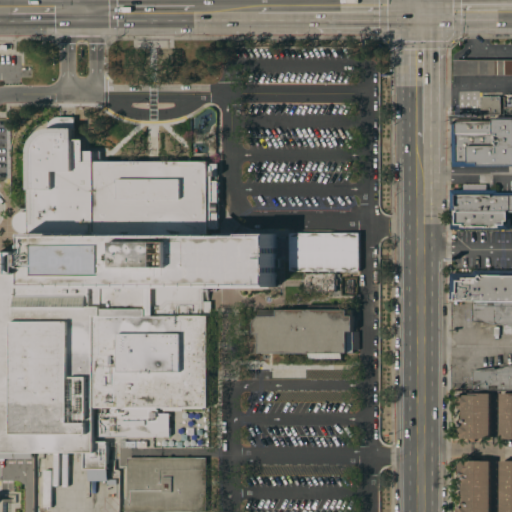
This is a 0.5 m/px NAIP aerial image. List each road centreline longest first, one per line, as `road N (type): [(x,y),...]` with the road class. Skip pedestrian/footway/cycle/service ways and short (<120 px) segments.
road 1 (primary): [(421,143),(423,511)]
road 2 (primary): [(419,8),(421,143)]
